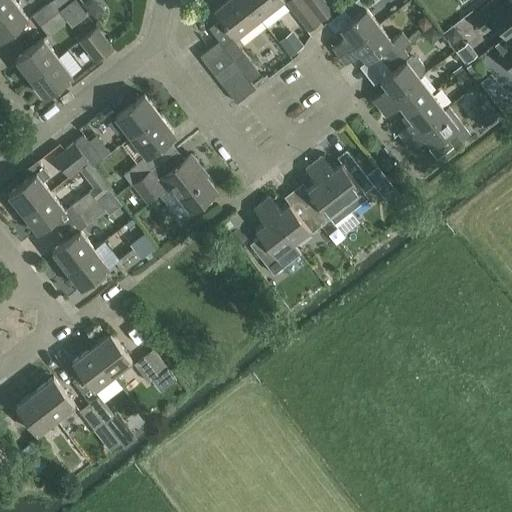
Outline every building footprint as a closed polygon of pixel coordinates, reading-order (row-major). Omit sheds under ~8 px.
[(15,0),(12,0),(0,9),(0,37),(1,39),(29,17),(15,0)] [(0,0),(0,9),(12,0),(0,0)] [(52,0),(33,16),(39,24),(58,9),(70,0),(52,0)] [(70,0),(58,9),(67,19),(75,13),(79,19),(87,13),(76,0),(70,0)] [(260,16),(246,0),(225,0),(215,9),(221,17),(236,35),(260,16)] [(284,0),(286,2),(286,1),(308,29),(319,21),(302,0),(246,0),(260,16),(280,0),(284,0)] [(332,11),(323,0),(302,0),(319,21),(332,11)] [(354,0),(338,13),(345,22),(340,26),(347,35),(333,46),(339,54),(379,23),(366,8),(376,0),(354,0)] [(511,0),(510,0),(506,3),(503,0),(491,0),(471,16),(485,33),(497,24),(505,35),(511,29),(511,0)] [(58,9),(39,24),(48,34),(67,19),(58,9)] [(379,23),(339,54),(345,62),(360,51),(366,60),(377,52),(384,61),(403,47),(411,41),(403,31),(392,40),(379,23)] [(97,26),(87,33),(78,40),(93,59),(112,45),(97,26)] [(445,33),(452,42),(461,35),(454,26),(445,33)] [(511,29),(505,35),(494,43),(501,52),(499,54),(511,71),(511,29)] [(303,47),(291,33),(278,43),(290,57),(303,47)] [(31,77),(58,56),(43,36),(16,58),(31,77)] [(243,61),(240,57),(245,53),(233,37),(223,45),(235,60),(238,65),(243,61)] [(223,45),(219,41),(201,55),(216,74),(235,60),(223,45)] [(403,47),(384,61),(391,70),(381,78),(388,88),(374,98),(379,106),(419,76),(424,72),(424,68),(424,64),(419,58),(416,57),(412,56),(411,55),(410,56),(403,47)] [(73,74),(58,56),(31,77),(45,96),(73,74)] [(485,71),(476,59),(467,66),(476,78),(485,71)] [(235,60),(216,74),(223,84),(242,69),(238,65),(235,60)] [(249,78),(242,69),(223,84),(230,93),(249,78)] [(470,79),(462,69),(456,74),(463,84),(470,79)] [(432,92),(419,76),(379,106),(386,114),(400,103),(407,112),(432,92)] [(249,78),(230,93),(237,102),(256,88),(249,78)] [(432,92),(407,112),(413,121),(399,132),(405,139),(445,109),(444,108),(432,92)] [(132,136),(160,113),(145,94),(117,116),(132,136)] [(487,122),(490,120),(497,114),(496,113),(486,100),(476,107),(487,122)] [(448,106),(444,108),(445,109),(405,139),(411,147),(425,136),(432,145),(446,135),(454,145),(469,133),(448,106)] [(160,113),(132,136),(147,155),(125,172),(134,183),(166,157),(159,147),(176,134),(160,113)] [(75,141),(90,160),(94,165),(103,158),(84,134),(75,141)] [(75,141),(65,149),(80,168),(90,160),(75,141)] [(323,156),(315,162),(352,210),(369,197),(364,191),(374,184),(347,149),(337,156),(343,163),(334,170),(323,156)] [(174,168),(166,157),(134,183),(148,201),(170,184),(191,211),(217,191),(202,171),(204,169),(192,154),(174,168)] [(318,182),(309,189),(303,181),(293,189),(321,225),(331,218),(335,222),(352,210),(315,162),(307,168),(318,182)] [(44,166),(36,171),(8,193),(24,213),(51,191),(43,180),(51,175),(44,166)] [(369,172),(382,188),(390,182),(377,166),(369,172)] [(72,204),(79,214),(98,199),(112,188),(104,179),(90,190),(72,204)] [(290,203),(281,210),(270,195),(262,202),(293,242),(310,229),(312,232),(321,225),(293,189),(284,195),(290,203)] [(38,231),(53,220),(66,210),(51,191),(24,213),(38,231)] [(87,224),(105,209),(98,199),(79,214),(87,224)] [(293,242),(262,202),(254,208),(265,223),(256,230),(260,235),(251,242),(275,273),(301,252),(293,242)] [(232,208),(222,218),(230,226),(240,217),(232,208)] [(238,225),(230,232),(238,242),(246,236),(238,225)] [(96,247),(81,228),(67,239),(53,250),(68,269),(96,247)] [(130,244),(133,248),(116,261),(123,271),(143,256),(157,245),(148,232),(130,244)] [(110,266),(96,247),(68,269),(82,287),(110,266)] [(110,331),(92,346),(113,374),(132,359),(110,331)] [(113,374),(92,346),(73,360),(94,388),(113,374)] [(134,363),(149,381),(159,373),(144,354),(134,363)] [(54,375),(35,390),(56,417),(75,403),(54,375)] [(56,417),(35,390),(16,405),(37,432),(56,417)] [(99,394),(90,402),(105,420),(114,413),(99,394)] [(105,420),(90,402),(79,410),(94,429),(105,420)] [(30,443),(46,462),(55,454),(39,435),(30,443)] [(46,462),(40,467),(42,469),(52,481),(53,481),(68,468),(56,454),(46,462)]
